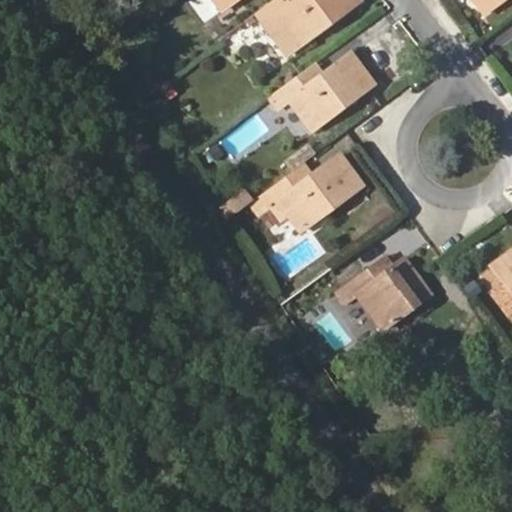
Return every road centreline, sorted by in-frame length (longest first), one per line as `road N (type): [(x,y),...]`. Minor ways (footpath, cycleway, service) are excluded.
road 1 (residential): [(18,0),(383,511)]
road 2 (residential): [(459,95),(428,106),(411,133),(413,166),(434,190),(466,197),(497,182),(510,134)]
